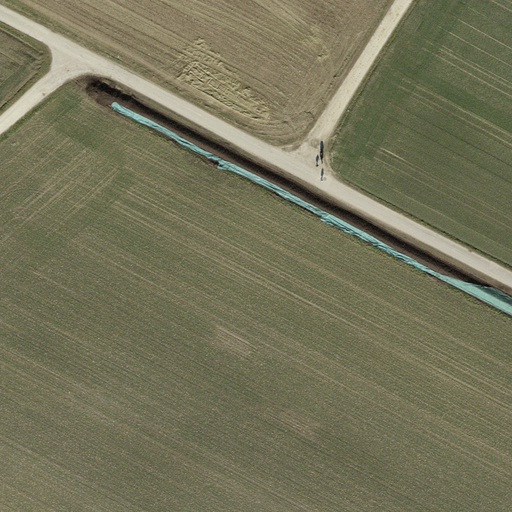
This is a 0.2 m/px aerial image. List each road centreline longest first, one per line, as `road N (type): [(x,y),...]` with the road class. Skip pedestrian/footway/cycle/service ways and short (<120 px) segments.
road 1 (track): [(0,11),(511,278)]
road 2 (track): [(401,0),(301,169)]
